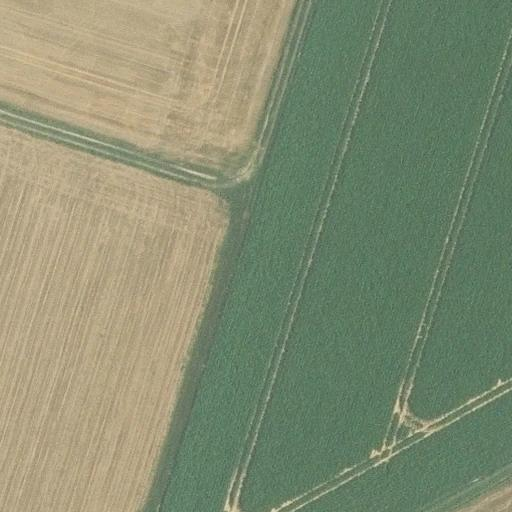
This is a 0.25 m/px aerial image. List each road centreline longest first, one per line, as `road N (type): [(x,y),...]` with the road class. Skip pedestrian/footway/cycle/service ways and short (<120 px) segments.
road 1 (track): [(151,511),(306,0)]
road 2 (track): [(245,198),(0,119)]
